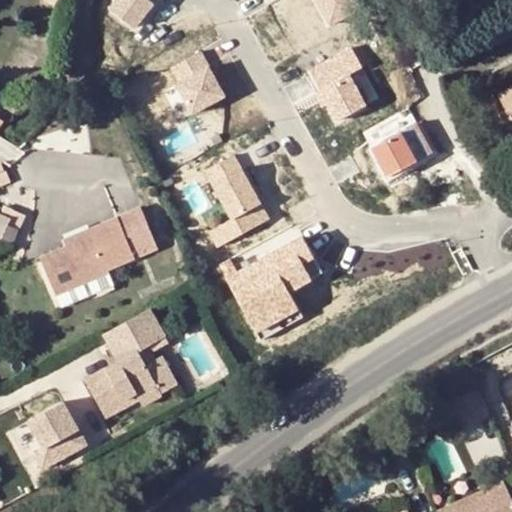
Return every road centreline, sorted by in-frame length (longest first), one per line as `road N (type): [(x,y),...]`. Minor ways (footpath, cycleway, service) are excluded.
road 1 (residential): [(220,0),(342,219),(366,232),(484,226)]
road 2 (tertiary): [(183,511),(327,401),(511,291)]
road 3 (residential): [(484,226),(492,204),(429,96),(429,83),(444,62),(511,31)]
